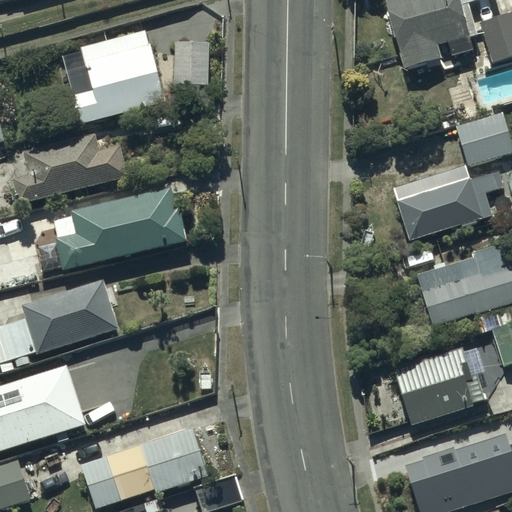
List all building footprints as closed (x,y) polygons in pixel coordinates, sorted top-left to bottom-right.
[(379,0),(383,16),(381,16),(389,45),(393,45),(400,71),(436,62),(432,47),(447,43),(451,56),(466,52),(462,38),(468,36),(460,3),(470,0),(379,0)] [(511,14),(479,25),(492,65),(511,58),(511,14)] [(76,97),(83,126),(166,105),(148,33),(82,50),(93,93),(76,97)] [(210,46),(174,47),(174,86),(210,86),(210,46)] [(511,155),(511,143),(504,114),(457,127),(469,168),(511,155)] [(13,180),(19,205),(128,179),(121,147),(99,153),(95,136),(24,154),(30,176),(13,180)] [(463,169),(390,193),(407,245),(458,228),(459,232),(476,226),(475,222),(490,218),(483,197),(503,190),(497,173),(467,183),(463,169)] [(57,241),(64,272),(189,243),(176,189),(72,214),(73,217),(57,220),(62,239),(57,241)] [(442,264),(413,273),(425,311),(423,312),(429,331),(473,317),(474,319),(511,306),(511,284),(500,246),(470,256),(471,261),(444,270),(442,264)] [(0,364),(120,332),(106,283),(24,306),(28,321),(0,328),(0,364)] [(511,322),(493,329),(505,368),(511,366),(511,322)] [(462,352),(394,373),(411,429),(474,410),(473,406),(486,402),(478,377),(485,375),(478,351),(463,355),(462,352)] [(68,368),(0,388),(0,453),(87,427),(68,368)] [(190,431),(78,469),(92,511),(94,511),(150,492),(152,497),(206,478),(190,431)] [(408,469),(421,511),(452,511),(511,492),(511,449),(511,450),(507,437),(457,453),(456,450),(425,460),(426,463),(408,469)] [(20,462),(0,467),(0,511),(32,502),(20,462)] [(233,478),(196,490),(203,511),(220,511),(242,505),(233,478)]
